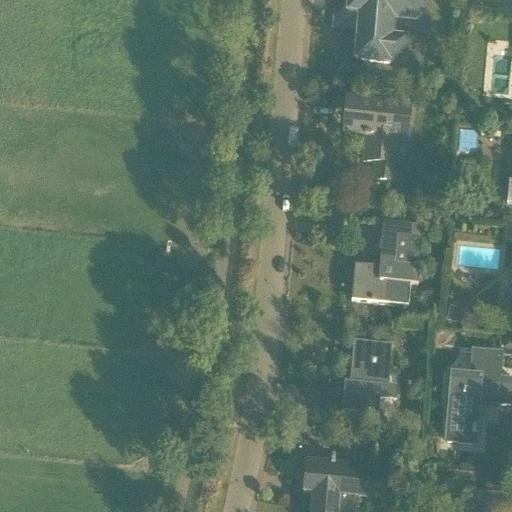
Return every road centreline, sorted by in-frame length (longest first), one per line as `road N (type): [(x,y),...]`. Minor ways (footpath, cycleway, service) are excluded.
road 1 (unclassified): [(241,0),(218,300),(175,511)]
road 2 (residential): [(235,511),(274,293),(296,0)]
